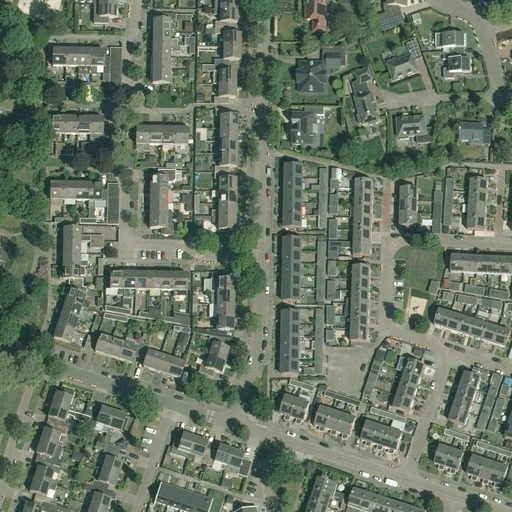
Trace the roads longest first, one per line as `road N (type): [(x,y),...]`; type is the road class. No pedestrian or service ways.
road 1 (residential): [(451,351),(386,322),(390,243),(511,248)]
road 2 (residential): [(260,257),(262,0)]
road 3 (residential): [(260,257),(126,245),(127,189)]
road 4 (residential): [(233,423),(259,347),(260,257)]
road 5 (residential): [(0,498),(38,361)]
road 6 (residential): [(170,403),(38,361)]
road 7 (residential): [(405,478),(451,351)]
road 8 (residential): [(405,478),(277,438)]
road 9 (residential): [(501,95),(476,19),(439,0)]
